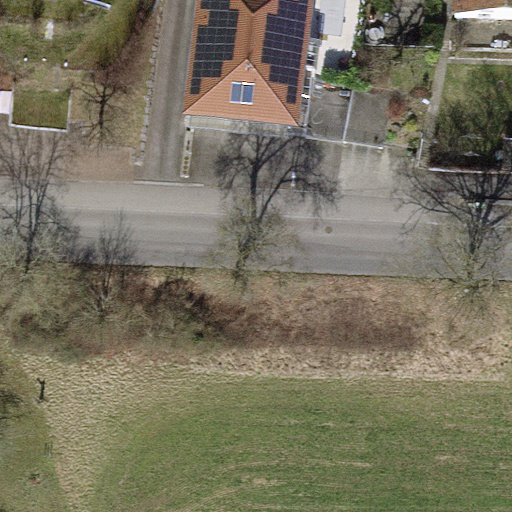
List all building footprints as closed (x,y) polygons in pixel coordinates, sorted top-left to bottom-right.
[(310,0),(209,0),(195,118),(295,130),(302,74),(318,76),(322,47),(305,45),(310,0)] [(511,0),(460,0),(460,22),(511,23),(511,0)] [(72,122),(80,62),(19,54),(11,114),(72,122)] [(359,85),(316,82),(313,138),(349,142),(359,85)] [(395,93),(359,85),(349,142),(386,147),(395,93)]
